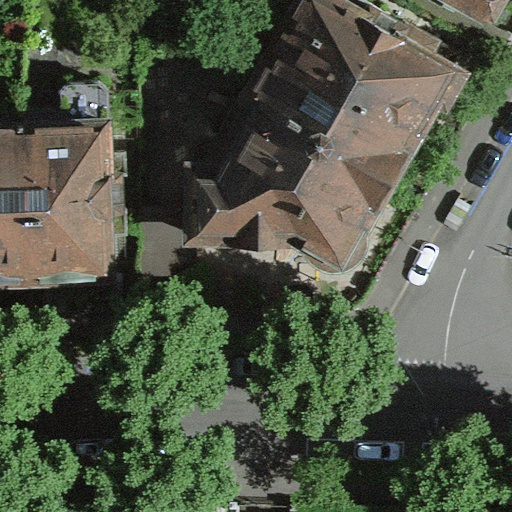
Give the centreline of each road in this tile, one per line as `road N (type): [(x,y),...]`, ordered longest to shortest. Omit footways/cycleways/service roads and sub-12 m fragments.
road 1 (tertiary): [(0,401),(444,407)]
road 2 (residential): [(444,407),(450,323),(471,252),(511,174)]
